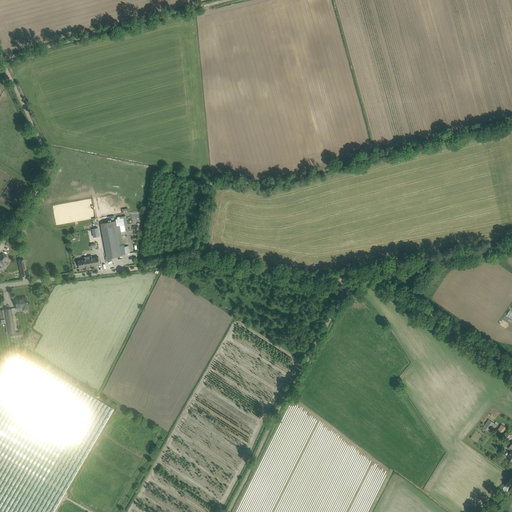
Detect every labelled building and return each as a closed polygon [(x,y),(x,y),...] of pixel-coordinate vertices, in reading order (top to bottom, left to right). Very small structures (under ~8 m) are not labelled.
[(121,256),(121,251),(115,221),(101,224),(107,256),(106,256),(107,261),(112,260),(111,258),(121,256)] [(99,257),(88,259),(88,257),(84,257),(84,259),(78,261),(78,264),(79,269),(100,265),(99,260),(99,257)] [(21,272),(26,271),(24,259),(18,260),(21,272)] [(28,306),(27,302),(26,297),(22,298),(22,299),(15,300),(15,299),(16,304),(16,308),(22,307),(22,310),(28,309),(28,306)] [(11,308),(0,310),(0,314),(0,316),(1,318),(5,317),(5,319),(6,323),(7,330),(7,333),(11,333),(12,337),(17,337),(23,336),(22,331),(16,332),(15,332),(14,329),(12,313),(11,308)] [(503,321),(500,328),(506,331),(509,324),(503,321)] [(0,511),(53,511),(113,409),(16,352),(0,380),(0,511)] [(493,422),(490,420),(489,419),(482,427),(491,433),(497,425),(493,422)]
